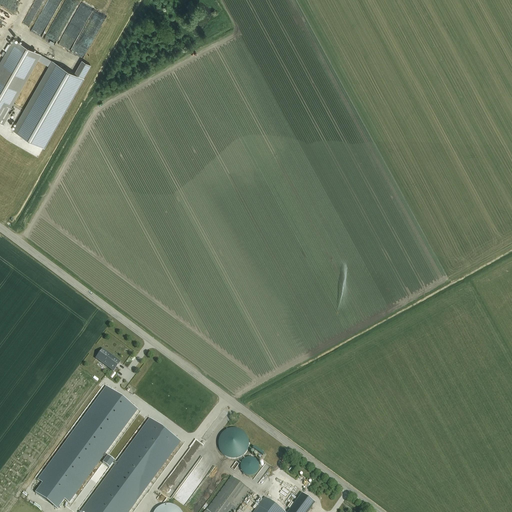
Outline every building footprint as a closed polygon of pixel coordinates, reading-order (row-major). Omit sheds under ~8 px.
[(82,7),(62,48),(69,51),(88,10),(82,7)] [(89,22),(76,47),(85,52),(99,27),(89,22)] [(14,39),(0,64),(0,122),(3,125),(12,109),(10,108),(37,60),(40,54),(14,39)] [(49,66),(12,130),(44,148),(84,79),(83,78),(74,73),(52,60),(52,61),(40,54),(37,60),(49,66)] [(104,351),(101,355),(100,354),(97,358),(104,364),(105,363),(108,365),(107,366),(113,371),(119,363),(112,357),(110,359),(104,355),(106,353),(104,351)] [(118,375),(130,381),(135,372),(122,366),(118,375)] [(111,390),(36,493),(58,509),(133,406),(111,390)] [(88,511),(122,511),(145,481),(176,439),(154,422),(122,465),(88,511)] [(236,429),(232,429),(228,430),(224,432),(221,435),(220,438),(219,442),(218,445),(219,449),(221,453),(223,455),(226,458),(230,459),(233,460),(238,459),(241,458),(244,456),(247,453),(248,449),(249,444),(249,440),(247,437),(245,434),(242,431),(239,430),(236,429)] [(272,454),(271,453),(267,460),(273,464),(279,455),(273,452),(272,454)] [(107,456),(102,463),(109,468),(114,461),(107,456)] [(241,467),(241,468),(241,469),(241,470),(241,471),(242,472),(242,473),(243,473),(243,474),(244,475),(245,475),(245,476),(246,476),(246,477),(247,477),(248,477),(249,477),(250,477),(251,477),(252,477),(253,477),(254,477),(254,476),(255,476),(256,475),(257,475),(257,474),(258,474),(258,473),(259,473),(259,472),(259,471),(259,470),(260,470),(260,469),(260,468),(260,467),(260,466),(259,465),(259,464),(258,463),(258,462),(257,461),(256,461),(256,460),(255,460),(255,459),(254,459),(253,459),(252,459),(251,458),(250,458),(249,458),(248,459),(247,459),(246,459),(245,460),(244,461),(243,462),(242,463),(242,464),(241,465),(241,466),(241,467)] [(279,475),(268,492),(285,504),(297,487),(279,475)] [(231,477),(205,511),(235,511),(251,491),(231,477)] [(302,493),(288,511),(308,511),(315,503),(302,493)] [(284,511),(265,497),(254,511),(284,511)]
